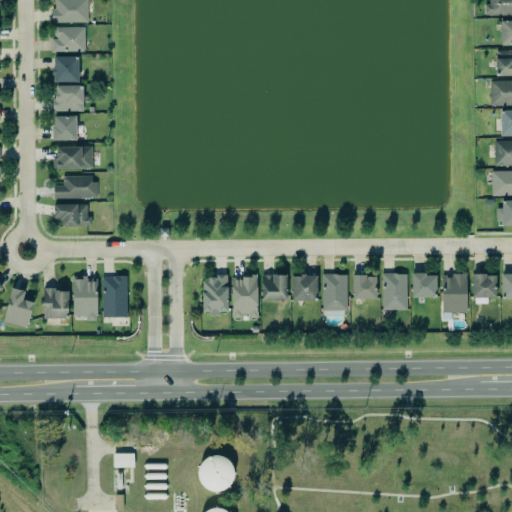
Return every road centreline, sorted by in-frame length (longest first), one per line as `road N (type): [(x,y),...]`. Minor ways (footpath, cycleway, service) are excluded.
road 1 (secondary): [(511,366),(0,374)]
road 2 (residential): [(27,246),(511,244)]
road 3 (secondary): [(151,394),(482,389)]
road 4 (residential): [(26,0),(27,246)]
road 5 (residential): [(146,245),(151,394)]
road 6 (residential): [(176,393),(174,245)]
